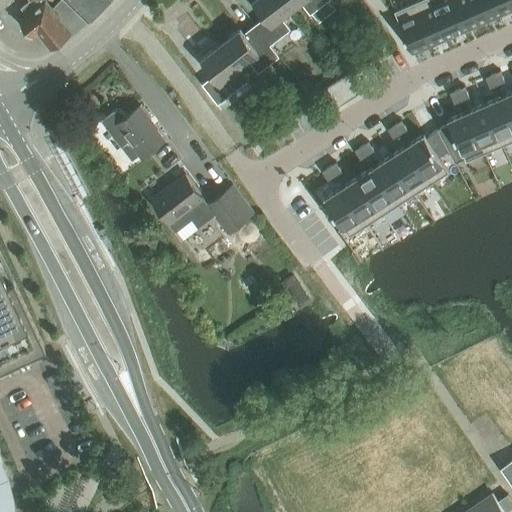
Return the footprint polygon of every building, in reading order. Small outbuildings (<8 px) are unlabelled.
[(31,0),(21,8),(28,16),(22,21),(34,37),(35,36),(40,33),(52,49),(88,20),(67,0),(64,0),(55,9),(47,0),(31,0)] [(67,0),(88,20),(89,22),(91,20),(109,0),(67,0)] [(266,21),(255,29),(268,47),(290,31),(281,20),(291,12),(281,0),(255,0),(252,3),(266,21)] [(310,16),(312,14),(317,21),(333,9),(328,2),(330,1),(328,0),(281,0),(291,12),(301,4),(310,16)] [(430,0),(421,0),(413,4),(431,46),(448,38),(430,0)] [(450,0),(430,0),(448,38),(464,31),(450,0)] [(470,0),(450,0),(464,31),(481,24),(470,0)] [(470,0),(481,24),(498,17),(490,0),(470,0)] [(490,0),(498,17),(511,10),(511,4),(510,0),(490,0)] [(413,4),(396,11),(414,53),(431,46),(413,4)] [(240,31),(220,46),(238,70),(246,63),(255,76),(277,59),(268,47),(255,29),(245,37),(240,31)] [(228,77),(238,70),(220,46),(201,60),(213,77),(202,85),(217,104),(237,89),(228,77)] [(364,90),(352,71),(326,87),(339,106),(364,90)] [(501,71),(494,74),(498,86),(506,83),(501,71)] [(494,74),(486,77),(491,89),(498,86),(494,74)] [(465,86),(458,90),(463,101),(470,98),(465,86)] [(458,90),(451,93),(456,104),(463,101),(458,90)] [(511,92),(503,96),(511,116),(511,92)] [(511,116),(503,96),(485,104),(503,146),(511,141),(511,116)] [(485,104),(467,112),(485,153),(503,146),(485,104)] [(111,111),(100,120),(120,146),(121,146),(131,160),(138,156),(141,160),(164,141),(138,108),(126,117),(123,113),(120,110),(115,109),(111,111)] [(467,112),(449,119),(467,161),(485,153),(467,112)] [(402,120),(395,125),(402,135),(408,131),(402,120)] [(466,159),(451,124),(439,129),(457,163),(466,159)] [(395,125),(388,129),(395,139),(402,135),(395,125)] [(450,150),(439,129),(428,138),(440,157),(450,150)] [(282,130),(275,135),(278,139),(284,134),(282,130)] [(425,134),(408,144),(433,183),(450,172),(440,157),(428,138),(425,134)] [(369,142),(362,146),(369,156),(376,152),(369,142)] [(408,144),(392,155),(416,193),(433,183),(408,144)] [(362,146),(356,150),(362,160),(369,156),(362,146)] [(392,155),(375,165),(400,204),(416,193),(392,155)] [(337,162),(330,167),(336,177),(343,173),(337,162)] [(375,165),(359,176),(383,214),(400,204),(375,165)] [(330,167),(323,171),(330,181),(336,177),(330,167)] [(359,176),(342,187),(367,225),(383,214),(359,176)] [(234,189),(207,209),(183,177),(150,202),(173,232),(191,219),(198,227),(214,215),(229,235),(254,216),(234,189)] [(342,187),(326,197),(350,236),(367,225),(342,187)] [(0,365),(44,345),(0,250),(0,365)] [(302,285),(291,292),(299,305),(310,298),(302,285)] [(0,511),(14,511),(14,497),(7,472),(0,454),(0,511)] [(511,463),(503,470),(511,483),(511,463)] [(507,511),(494,493),(465,511),(507,511)]
